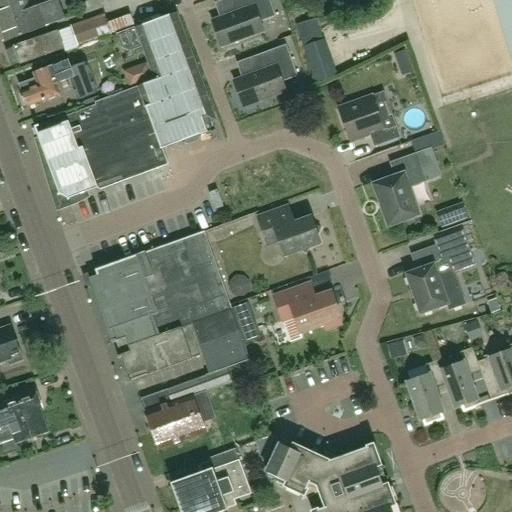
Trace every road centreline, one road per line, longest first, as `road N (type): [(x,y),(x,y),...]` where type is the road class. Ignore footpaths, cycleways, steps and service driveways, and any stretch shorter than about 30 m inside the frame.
road 1 (residential): [(408,465),(368,355),(382,294),(338,164),(273,138),(204,166),(191,196),(45,250)]
road 2 (secondary): [(138,511),(45,250)]
road 3 (unknown): [(185,0),(237,152)]
road 4 (secondary): [(45,250),(0,125)]
